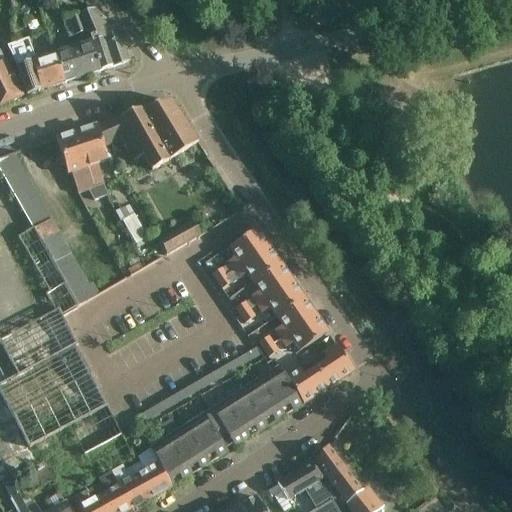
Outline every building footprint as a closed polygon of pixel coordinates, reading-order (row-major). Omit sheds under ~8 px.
[(91,44),(99,73),(112,69),(128,64),(116,28),(115,28),(94,10),(79,15),(79,16),(86,32),(91,44)] [(86,32),(79,16),(64,21),(69,38),(86,32)] [(17,68),(27,98),(40,93),(30,62),(35,60),(28,40),(6,48),(16,69),(17,68)] [(54,56),(64,86),(100,74),(99,73),(91,44),(54,56)] [(0,108),(23,99),(5,62),(4,62),(0,53),(0,108)] [(30,62),(40,93),(40,94),(64,86),(63,86),(64,86),(54,56),(53,56),(52,55),(35,60),(30,62)] [(141,112),(168,162),(197,144),(170,103),(141,112)] [(141,158),(150,173),(151,172),(151,171),(168,162),(141,112),(120,119),(96,127),(107,148),(118,142),(130,164),(141,158)] [(76,134),(94,191),(104,187),(97,167),(108,163),(103,150),(107,148),(96,127),(76,134)] [(88,193),(93,202),(107,197),(104,187),(94,191),(76,134),(55,140),(67,176),(70,175),(77,196),(88,193)] [(14,156),(0,163),(0,174),(1,176),(19,165),(14,156)] [(19,165),(1,176),(6,185),(24,174),(19,165)] [(24,174),(6,185),(11,194),(30,183),(24,174)] [(30,183),(11,194),(16,203),(35,192),(30,183)] [(35,192),(16,203),(21,212),(40,201),(35,192)] [(40,201),(21,212),(27,221),(45,210),(40,201)] [(123,224),(137,249),(149,242),(128,207),(114,213),(120,225),(123,224)] [(45,210),(27,221),(32,230),(50,219),(45,210)] [(50,219),(32,230),(39,243),(58,232),(50,219)] [(167,257),(201,236),(193,221),(158,242),(167,257)] [(0,344),(1,346),(0,346),(0,373),(4,382),(0,384),(0,395),(28,449),(29,448),(68,428),(83,457),(90,453),(103,476),(135,458),(118,429),(117,425),(107,409),(108,409),(107,408),(107,407),(105,404),(107,403),(97,385),(86,367),(70,340),(58,319),(69,313),(76,308),(68,293),(61,280),(53,268),(46,255),(39,243),(32,230),(16,238),(25,253),(47,293),(44,295),(54,311),(0,339),(0,344)] [(211,277),(216,284),(268,248),(256,230),(252,233),(229,249),(235,258),(228,263),(233,271),(227,276),(222,269),(211,277)] [(58,232),(39,243),(46,255),(65,244),(58,232)] [(65,244),(46,255),(53,268),(72,257),(72,256),(65,245),(65,244)] [(216,284),(221,291),(230,285),(231,286),(247,275),(253,284),(280,265),(268,248),(216,284)] [(72,257),(53,268),(61,280),(79,270),(72,257)] [(257,306),(291,282),(280,265),(253,284),(259,292),(251,298),(257,306)] [(79,270),(61,280),(68,293),(87,282),(80,270),(79,270)] [(87,282),(68,293),(76,308),(79,307),(90,300),(99,295),(92,284),(89,286),(87,282)] [(303,299),(291,282),(257,306),(263,314),(270,309),(276,318),(303,299)] [(274,332),(280,340),(315,316),(303,299),(276,318),(282,327),(274,332)] [(240,318),(250,311),(245,304),(235,311),(240,318)] [(254,318),(250,311),(240,318),(244,325),(251,320),(254,318)] [(294,343),(300,353),(327,334),(315,316),(280,340),(286,348),(294,343)] [(263,352),(273,345),(268,338),(258,345),(263,352)] [(273,345),(263,352),(268,360),(278,352),(273,345)] [(314,370),(326,389),(354,372),(353,372),(352,373),(336,346),(322,355),(326,362),(314,370)] [(133,420),(138,429),(260,358),(255,350),(133,420)] [(311,350),(299,359),(305,368),(318,359),(311,350)] [(279,367),(264,377),(285,410),(281,412),(284,417),(291,413),(299,407),(282,381),(285,379),(279,367)] [(282,381),(299,407),(301,405),(326,389),(314,370),(303,377),(299,371),(285,379),(282,381)] [(251,385),(275,423),(285,417),(284,417),(281,412),(285,410),(264,377),(251,385)] [(238,393),(263,431),(267,428),(264,423),(271,418),(274,423),(274,424),(275,423),(251,385),(238,393)] [(217,460),(217,461),(224,456),(228,455),(225,451),(232,446),(234,449),(237,448),(249,440),(246,434),(254,429),(257,435),(263,431),(238,393),(225,401),(213,409),(200,417),(187,425),(208,459),(214,455),(217,460)] [(199,471),(200,472),(210,466),(209,465),(206,460),(208,459),(187,425),(174,433),(195,467),(196,466),(199,471)] [(161,442),(186,481),(192,477),(192,476),(189,471),(195,467),(174,433),(161,442)] [(171,490),(175,488),(171,482),(178,477),(182,483),(186,481),(161,442),(149,449),(150,451),(158,464),(171,490)] [(332,447),(314,463),(315,463),(350,511),(377,511),(384,508),(368,487),(364,490),(332,447)] [(146,489),(152,500),(171,490),(158,464),(150,451),(137,459),(139,463),(132,467),(137,476),(140,481),(138,482),(143,491),(146,489)] [(314,463),(277,485),(277,486),(287,502),(286,502),(287,503),(304,492),(315,511),(313,511),(337,511),(332,503),(337,499),(315,463),(314,463)] [(53,482),(43,464),(23,475),(33,493),(53,482)] [(110,474),(131,511),(152,500),(146,489),(143,491),(138,482),(140,481),(132,467),(124,471),(122,467),(110,474)] [(105,511),(107,511),(129,511),(131,511),(110,474),(98,480),(100,485),(93,489),(100,503),(99,503),(103,511),(105,511)] [(27,511),(24,506),(11,482),(3,486),(11,500),(10,501),(15,511),(27,511)] [(72,500),(79,511),(107,511),(105,511),(103,511),(99,503),(100,503),(93,489),(72,500)] [(70,511),(66,504),(65,505),(59,494),(48,500),(47,501),(47,502),(46,504),(46,505),(47,506),(49,511),(38,511),(33,501),(24,506),(27,511),(70,511)] [(263,511),(255,498),(238,508),(240,511),(263,511)]
